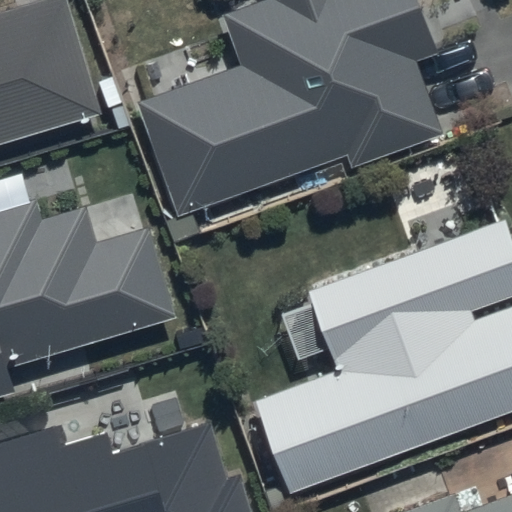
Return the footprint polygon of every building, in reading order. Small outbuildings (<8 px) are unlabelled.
[(0,144),(105,113),(70,0),(46,0),(0,14),(0,144)] [(181,214),(347,155),(352,170),(444,137),(417,64),(439,56),(419,0),(262,0),(225,13),(245,67),(142,104),(181,214)] [(37,199),(0,209),(0,395),(21,390),(14,366),(177,318),(151,227),(98,243),(87,205),(43,218),(37,199)] [(262,399),(296,493),(511,414),(511,223),(510,218),(310,291),(340,371),(262,399)] [(58,423),(0,440),(0,511),(252,511),(240,472),(230,476),(214,424),(116,455),(109,431),(65,445),(58,423)] [(511,511),(511,495),(467,511),(461,511),(454,491),(397,511),(511,511)]
